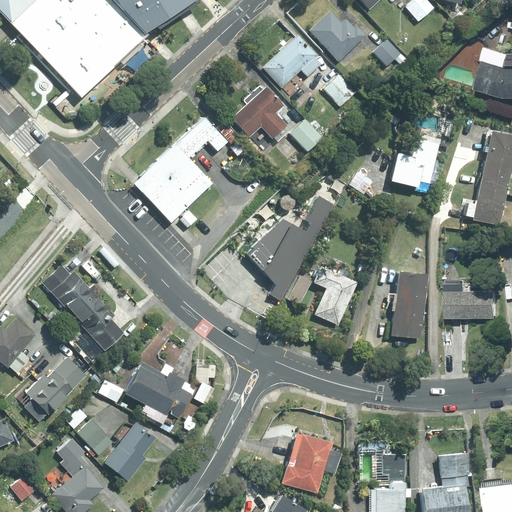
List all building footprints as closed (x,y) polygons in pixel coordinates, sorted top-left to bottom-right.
[(140,36),(189,2),(187,0),(0,0),(0,18),(77,100),(140,36)] [(379,0),(360,0),(370,10),(379,0)] [(434,8),(427,0),(413,0),(406,6),(419,21),(434,8)] [(465,16),(458,9),(448,18),(455,25),(465,16)] [(342,24),(330,12),(310,30),(339,60),(366,35),(357,26),(355,29),(346,19),(342,24)] [(314,57),(316,55),(298,35),(263,68),(282,88),(301,70),(308,77),(321,64),(314,57)] [(387,39),(374,52),(387,66),(394,58),(401,65),(407,59),(387,39)] [(511,54),(507,55),(483,48),(479,61),(481,61),(473,90),(502,98),(511,98),(511,54)] [(356,92),(339,74),(323,89),(340,106),(356,92)] [(285,128),(288,125),(276,113),(284,106),(267,87),(264,90),(260,86),(244,101),(247,104),(233,117),(250,136),(261,126),(273,138),(274,137),(278,140),(288,132),(285,128)] [(206,117),(177,144),(190,158),(208,141),(218,152),(228,142),(206,117)] [(304,120),(291,133),(308,151),(321,138),(304,120)] [(511,134),(493,131),(486,161),(511,166),(511,134)] [(430,184),(441,139),(418,134),(412,157),(399,154),(393,181),(418,187),(420,181),(430,184)] [(190,158),(177,144),(143,176),(180,215),(214,183),(190,158)] [(511,171),(511,166),(486,161),(480,188),(507,194),(511,171)] [(357,172),(349,184),(364,194),(372,181),(357,172)] [(180,215),(143,176),(134,184),(171,223),(180,215)] [(468,206),(466,216),(475,217),(474,219),(501,225),(507,194),(480,188),(477,201),(463,198),(461,205),(468,206)] [(281,219),(246,254),(276,285),(271,294),(280,299),(332,204),(321,198),(308,220),(312,223),(307,233),(281,219)] [(191,225),(197,219),(189,210),(183,216),(191,225)] [(58,264),(38,282),(103,351),(122,333),(108,319),(111,316),(93,297),(98,292),(90,284),(85,288),(70,272),(67,274),(58,264)] [(357,283),(321,267),(314,283),(327,288),(315,314),(338,325),(357,283)] [(390,293),(388,305),(396,305),(425,309),(428,275),(400,272),(397,294),(390,293)] [(312,282),(300,276),(288,299),(300,305),(312,282)] [(445,284),(443,284),(444,318),(493,318),(493,292),(470,292),(470,284),(462,284),(462,281),(445,281),(445,284)] [(421,338),(425,309),(396,305),(392,335),(421,338)] [(0,363),(4,367),(34,335),(14,318),(3,330),(0,327),(0,363)] [(44,415),(83,375),(64,357),(45,377),(41,374),(22,394),(44,415)] [(160,364),(158,369),(138,358),(121,390),(101,380),(95,392),(118,404),(122,395),(140,404),(134,416),(166,433),(187,394),(190,395),(194,387),(168,374),(170,369),(160,364)] [(207,364),(193,364),(192,382),(206,382),(207,364)] [(212,389),(199,382),(191,398),(204,405),(212,389)] [(84,416),(76,408),(63,420),(71,428),(84,416)] [(88,419),(75,433),(97,455),(110,441),(88,419)] [(0,445),(9,442),(0,421),(0,445)] [(139,455),(152,438),(131,422),(99,462),(124,482),(143,458),(139,455)] [(326,449),(328,441),(290,432),(277,484),(316,493),(321,471),(333,474),(338,452),(326,449)] [(60,460),(57,463),(69,476),(47,495),(62,511),(82,511),(90,505),(86,500),(102,487),(94,479),(101,472),(68,436),(51,451),(60,460)] [(417,489),(419,511),(462,511),(461,488),(467,487),(464,451),(436,454),(439,487),(417,489)] [(0,489),(4,485),(20,501),(32,489),(17,474),(9,482),(1,475),(0,476),(0,489)] [(401,511),(401,497),(409,497),(409,488),(401,488),(401,481),(387,481),(387,489),(365,490),(365,511),(401,511)] [(511,511),(511,481),(484,484),(486,511),(511,511)] [(302,511),(304,509),(276,493),(265,511),(302,511)] [(33,511),(34,505),(8,501),(6,511),(33,511)]
